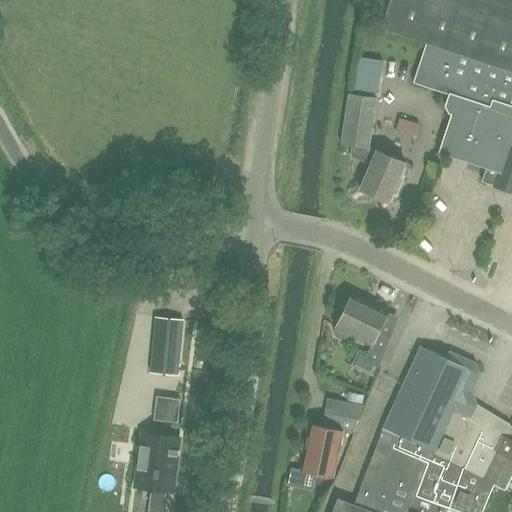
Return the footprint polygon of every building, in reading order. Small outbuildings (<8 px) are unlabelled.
[(511,0),(390,0),(381,27),(428,43),(413,83),(451,96),(448,105),(452,112),(454,113),(441,149),(487,165),(482,180),(511,191),(511,0)] [(352,88),(379,92),(383,62),(358,58),(352,88)] [(368,146),(376,99),(349,95),(342,141),(350,146),(351,156),(371,165),(360,190),(387,202),(405,163),(368,146)] [(353,293),(336,326),(334,331),(335,336),(344,340),(349,339),(351,334),(371,345),(367,354),(360,350),(352,367),(372,377),(376,367),(378,368),(390,339),(378,333),(389,312),(353,293)] [(177,375),(183,320),(156,318),(151,372),(177,375)] [(483,511),(492,490),(509,456),(511,450),(511,427),(458,402),(472,372),(468,360),(450,352),(441,356),(420,347),(380,436),(354,505),(337,499),(332,511),(483,511)] [(311,424),(304,457),(300,472),(332,479),(342,430),(352,432),(355,419),(325,412),(322,426),(311,424)] [(171,493),(178,436),(141,431),(134,487),(171,493)]
